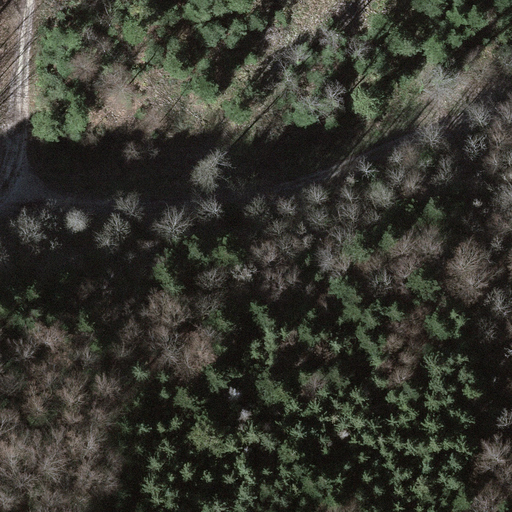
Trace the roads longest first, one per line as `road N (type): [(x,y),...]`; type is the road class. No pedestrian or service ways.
road 1 (track): [(511,112),(215,197),(117,202),(36,192),(8,172),(0,187)]
road 2 (track): [(8,172),(21,125),(29,0)]
